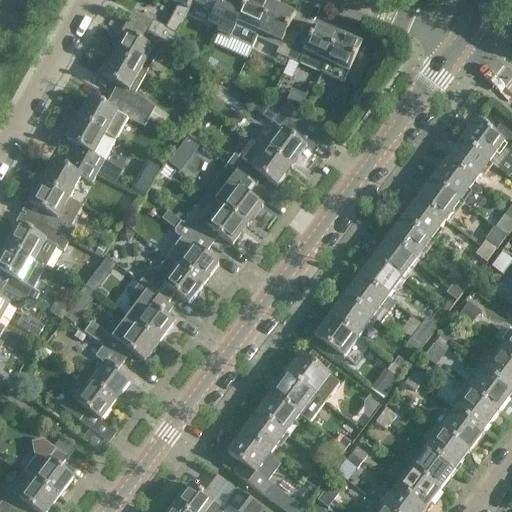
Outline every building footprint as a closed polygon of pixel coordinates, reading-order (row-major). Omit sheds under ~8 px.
[(167,0),(167,3),(179,8),(167,30),(155,23),(148,35),(142,32),(141,32),(170,49),(171,47),(194,5),(193,5),(194,0),(167,0)] [(221,0),(194,0),(193,5),(194,5),(215,15),(210,27),(220,31),(221,32),(232,7),(221,2),(221,0)] [(220,31),(219,34),(231,39),(230,41),(252,50),(257,40),(273,5),(260,0),(248,0),(243,12),(232,7),(221,32),(220,31)] [(295,16),(273,5),(257,40),(279,50),(277,57),(288,62),(299,37),(287,32),(295,16)] [(322,76),(339,36),(317,25),(309,42),(299,37),(288,62),(300,67),(322,76)] [(141,32),(136,42),(127,36),(115,57),(147,76),(159,55),(165,59),(168,53),(183,62),(187,56),(171,47),(170,49),(141,32)] [(362,46),(339,36),(322,76),(346,86),(357,91),(369,63),(357,57),(362,46)] [(147,76),(115,57),(103,78),(118,87),(112,98),(158,124),(166,129),(171,122),(163,116),(165,113),(157,109),(157,110),(136,96),(147,76)] [(91,100),(78,122),(117,144),(129,123),(146,130),(151,121),(158,125),(158,124),(112,98),(106,109),(91,100)] [(287,104),(257,144),(291,170),(306,150),(292,139),(299,130),(320,146),(328,135),(287,104)] [(117,144),(78,122),(66,143),(82,152),(77,161),(100,175),(117,144)] [(505,144),(476,122),(461,143),(490,164),(505,144)] [(190,139),(172,163),(183,171),(201,147),(190,139)] [(490,164),(461,143),(447,162),(476,184),(490,164)] [(291,170),(257,144),(243,163),(235,157),(227,167),(257,189),(264,180),(277,189),(291,170)] [(55,163),(43,185),(70,201),(83,179),(94,185),(100,175),(77,161),(71,172),(55,163)] [(476,184),(447,162),(432,181),(461,203),(476,184)] [(212,188),(205,197),(213,203),(247,228),(262,208),(249,199),(257,189),(227,167),(220,178),(212,188)] [(461,203),(432,181),(418,201),(447,223),(461,203)] [(70,201),(43,185),(31,206),(46,215),(41,225),(67,239),(84,209),(70,201)] [(447,223),(418,201),(403,220),(432,242),(447,223)] [(247,228),(213,203),(208,210),(212,213),(204,225),(191,215),(183,226),(212,248),(220,238),(233,248),(247,228)] [(432,242),(403,220),(388,240),(417,262),(432,242)] [(20,227),(7,248),(47,270),(58,251),(65,254),(71,243),(66,240),(67,239),(41,225),(35,235),(20,227)] [(218,268),(205,258),(212,248),(183,226),(182,225),(174,235),(182,240),(168,259),(203,287),(218,268)] [(417,262),(388,240),(374,259),(403,281),(417,262)] [(482,249),(493,257),(498,251),(487,243),(482,249)] [(47,270),(7,248),(0,261),(0,272),(11,278),(5,289),(28,303),(33,306),(40,295),(35,292),(47,270)] [(476,257),(487,265),(493,257),(482,249),(476,257)] [(499,261),(510,270),(511,266),(511,261),(503,255),(499,261)] [(189,306),(203,287),(168,259),(158,272),(150,273),(140,285),(169,307),(176,297),(189,306)] [(403,281),(374,259),(359,279),(388,300),(403,281)] [(499,261),(493,269),(504,278),(510,270),(499,261)] [(388,300),(359,279),(345,298),(374,320),(388,300)] [(457,282),(453,288),(464,296),(468,290),(457,282)] [(174,326),(161,316),(169,307),(140,285),(128,301),(131,315),(127,321),(129,323),(135,327),(160,346),(174,326)] [(464,296),(453,288),(447,295),(458,304),(464,296)] [(0,325),(11,306),(23,312),(28,303),(5,289),(0,297),(0,325)] [(77,326),(97,299),(87,291),(73,309),(72,309),(66,317),(67,317),(77,326)] [(374,320),(345,298),(330,318),(359,339),(374,320)] [(480,309),(469,301),(464,308),(475,316),(480,309)] [(66,317),(72,309),(62,303),(57,312),(66,317)] [(359,339),(330,318),(315,338),(344,359),(359,339)] [(423,327),(434,335),(439,328),(428,320),(423,327)] [(160,346),(135,327),(129,323),(125,329),(121,326),(112,339),(93,324),(85,335),(103,349),(125,365),(132,356),(145,365),(160,346)] [(418,335),(413,341),(424,349),(429,343),(434,335),(423,327),(418,335)] [(0,329),(0,371),(1,373),(5,366),(10,369),(14,362),(8,359),(7,361),(0,357),(0,341),(3,344),(8,334),(0,329)] [(511,331),(502,343),(506,347),(501,354),(511,362),(511,331)] [(440,340),(451,348),(456,342),(445,333),(440,340)] [(440,340),(434,347),(445,355),(451,348),(440,340)] [(125,365),(103,349),(96,359),(105,367),(91,386),(116,404),(131,385),(117,375),(125,365)] [(511,362),(501,354),(486,374),(511,393),(511,362)] [(301,356),(286,376),(315,398),(330,377),(301,356)] [(394,366),(405,374),(410,368),(399,359),(394,366)] [(436,369),(425,360),(419,368),(431,377),(436,369)] [(389,373),(399,382),(405,374),(394,366),(389,373)] [(500,415),(511,398),(511,393),(486,374),(480,369),(466,389),(500,415)] [(411,379),(422,387),(427,380),(416,372),(411,379)] [(315,398),(286,376),(271,396),(300,417),(315,398)] [(116,404),(91,386),(82,379),(59,409),(79,423),(87,413),(101,424),(116,404)] [(411,379),(405,386),(416,394),(422,387),(411,379)] [(485,434),(500,415),(466,389),(457,400),(458,403),(453,410),(485,434)] [(300,417),(271,396),(257,415),(285,437),(300,417)] [(359,412),(370,421),(376,413),(365,405),(359,412)] [(485,434),(453,410),(452,411),(456,414),(442,432),(471,454),(485,434)] [(382,418),(393,426),(398,419),(387,411),(382,418)] [(285,437),(257,415),(242,435),(271,456),(285,437)] [(382,418),(376,425),(387,433),(393,426),(382,418)] [(471,454),(442,432),(428,452),(456,473),(471,454)] [(242,435),(227,455),(241,465),(234,475),(264,498),(272,487),(256,475),(271,456),(242,435)] [(336,444),(347,452),(352,445),(341,437),(336,444)] [(74,480),(61,471),(69,460),(46,442),(33,444),(36,459),(25,474),(29,477),(59,500),(74,480)] [(75,451),(66,444),(61,450),(71,457),(75,451)] [(330,451),(341,460),(347,452),(336,444),(330,451)] [(352,457),(363,465),(369,458),(358,450),(352,457)] [(456,473),(428,452),(413,472),(441,493),(456,473)] [(273,480),(283,460),(272,455),(263,475),(273,480)] [(352,457),(347,464),(358,472),(363,465),(352,457)] [(427,511),(441,493),(413,472),(398,491),(426,511),(427,511)] [(50,511),(59,500),(29,477),(25,474),(2,505),(12,511),(29,511),(31,510),(33,511),(50,511)] [(307,483),(318,491),(323,484),(312,476),(307,483)] [(191,488),(176,508),(181,511),(222,511),(214,506),(191,488)] [(323,496),(334,504),(340,497),(328,489),(323,496)] [(426,511),(398,491),(384,511),(385,511),(426,511)] [(230,511),(262,511),(238,493),(226,509),(230,511)] [(323,496),(318,503),(329,511),(334,504),(323,496)] [(292,502),(284,511),(304,511),(305,511),(292,502)]
